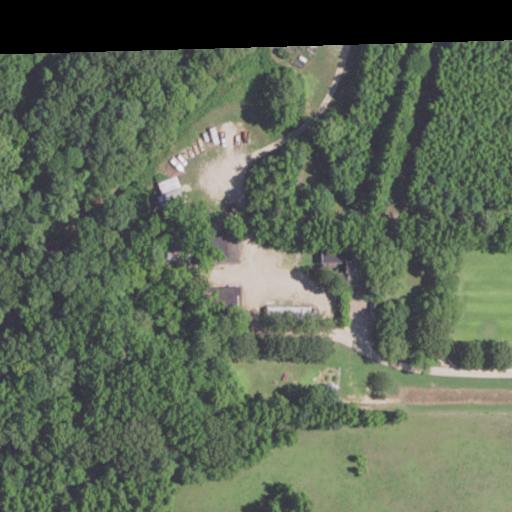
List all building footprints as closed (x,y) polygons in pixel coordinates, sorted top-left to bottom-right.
[(162,189),(158,179),(175,172),(179,183),(162,189)] [(179,183),(186,201),(164,210),(156,193),(179,183)] [(238,258),(192,261),(191,243),(209,242),(209,233),(236,232),(238,258)] [(370,282),(345,282),(344,271),(342,271),(342,259),(319,259),(319,243),(348,242),(348,245),(359,245),(359,242),(371,242),(371,252),(381,252),(384,254),(385,263),(383,266),(380,267),(381,297),(398,297),(398,305),(387,305),(387,307),(371,307),(370,282)] [(239,282),(240,312),(220,313),(219,302),(203,303),(202,284),(239,282)] [(265,303),(275,303),(275,301),(278,301),(278,303),(312,303),(312,306),(316,306),(316,312),(313,312),(313,315),(264,315),(265,303)]
